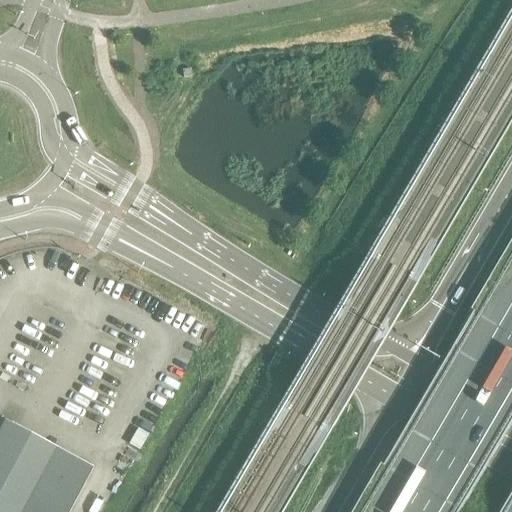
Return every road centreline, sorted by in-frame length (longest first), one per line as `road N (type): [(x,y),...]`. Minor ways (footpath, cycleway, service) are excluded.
road 1 (secondary): [(407,364),(154,209)]
road 2 (secondary): [(142,252),(394,398)]
road 3 (motorway): [(511,189),(407,364)]
road 4 (motorway): [(511,352),(419,511)]
road 5 (secondary): [(0,231),(59,220),(142,252)]
road 6 (secondary): [(394,398),(511,466)]
road 7 (motorway): [(394,398),(328,511)]
road 8 (secondary): [(31,199),(64,201),(142,252)]
road 9 (secondary): [(511,423),(407,364)]
